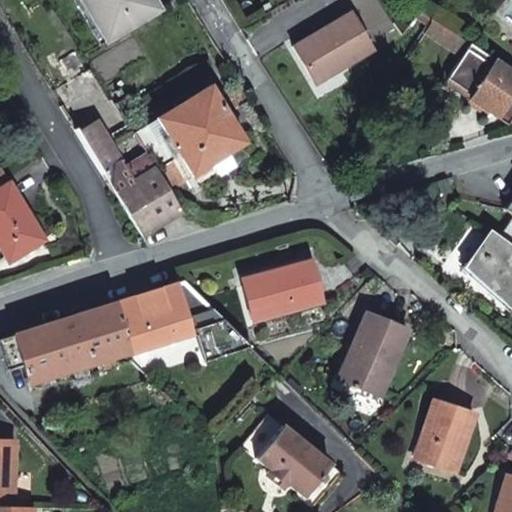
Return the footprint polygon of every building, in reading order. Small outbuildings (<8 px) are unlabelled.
[(150,0),(71,0),(100,45),(157,11),(150,0)] [(352,14),(291,48),(310,82),(336,67),(339,72),(373,53),(352,14)] [(511,72),(470,45),(446,80),(471,96),(468,100),(488,113),(507,126),(511,118),(511,72)] [(312,87),(339,72),(336,67),(310,82),(312,87)] [(207,87),(155,119),(191,176),(209,165),(216,175),(223,171),(230,166),(224,155),(243,145),(207,87)] [(95,123),(88,127),(113,167),(119,163),(95,123)] [(153,170),(125,187),(113,167),(88,127),(78,133),(101,175),(141,236),(160,225),(179,213),(153,170)] [(8,184),(0,189),(0,249),(8,263),(43,241),(8,184)] [(511,195),(502,209),(511,215),(511,195)] [(496,238),(511,248),(511,215),(496,238)] [(511,248),(496,238),(487,232),(463,266),(511,301),(511,248)] [(241,286),(250,321),(319,301),(307,260),(286,267),(262,274),(264,279),(241,286)] [(241,286),(264,279),(262,274),(286,267),(284,261),(237,274),(241,286)] [(182,282),(175,284),(188,333),(196,331),(195,328),(221,320),(182,282)] [(143,294),(112,304),(126,353),(188,333),(175,284),(143,294)] [(112,304),(12,335),(21,366),(27,384),(72,370),(75,382),(89,377),(85,365),(125,353),(112,304)] [(341,380),(378,395),(406,329),(363,311),(349,345),(354,347),(341,380)] [(221,320),(195,328),(196,331),(205,360),(248,346),(221,320)] [(12,335),(0,338),(0,353),(5,371),(21,366),(12,335)] [(346,344),(332,376),(341,380),(354,347),(349,345),(346,344)] [(417,460),(453,471),(472,412),(431,399),(421,429),(427,431),(417,460)] [(339,473),(279,425),(264,414),(239,446),(268,470),(285,483),(313,506),(339,473)] [(421,429),(411,458),(417,460),(427,431),(421,429)] [(0,506),(7,507),(14,441),(0,441),(0,506)] [(266,473),(282,487),(285,483),(268,470),(266,473)] [(492,511),(511,511),(511,476),(504,475),(493,511),(492,511)]
